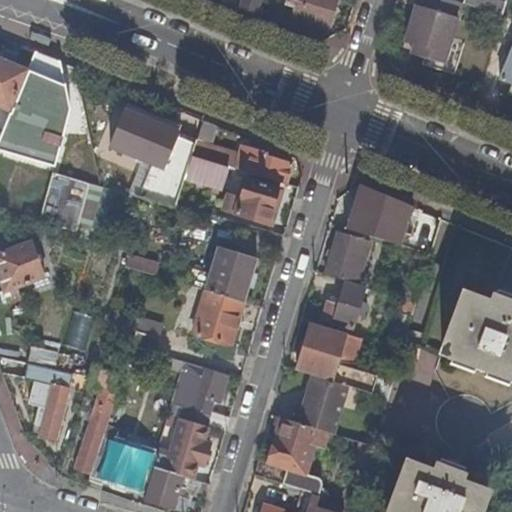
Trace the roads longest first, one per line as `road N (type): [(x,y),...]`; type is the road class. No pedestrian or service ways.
road 1 (residential): [(337,111),(220,511)]
road 2 (secondary): [(0,1),(237,71)]
road 3 (secondary): [(337,111),(511,183)]
road 4 (secondary): [(237,71),(104,0)]
